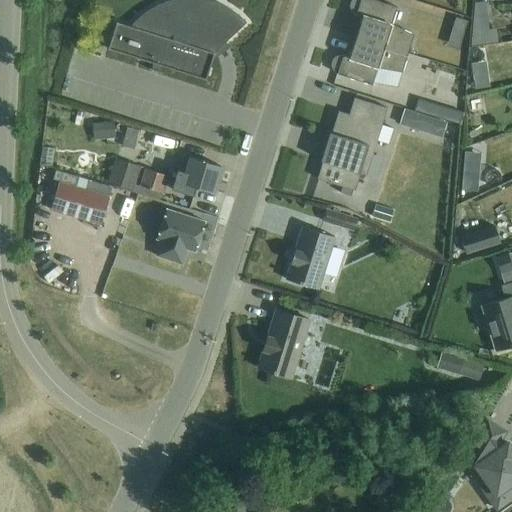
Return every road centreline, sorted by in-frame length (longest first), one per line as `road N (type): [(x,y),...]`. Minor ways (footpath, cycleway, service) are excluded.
road 1 (residential): [(158,446),(83,403),(37,355),(17,313),(4,247),(13,0)]
road 2 (unclassified): [(158,446),(197,359),(311,0)]
